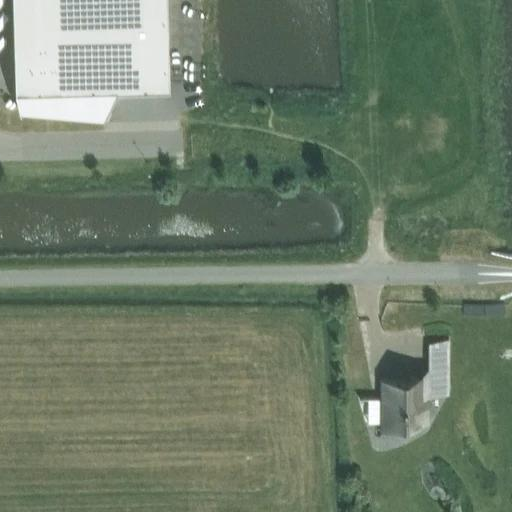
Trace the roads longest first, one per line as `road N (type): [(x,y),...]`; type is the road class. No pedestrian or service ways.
road 1 (unclassified): [(0,279),(370,274)]
road 2 (unclassified): [(0,151),(177,145)]
